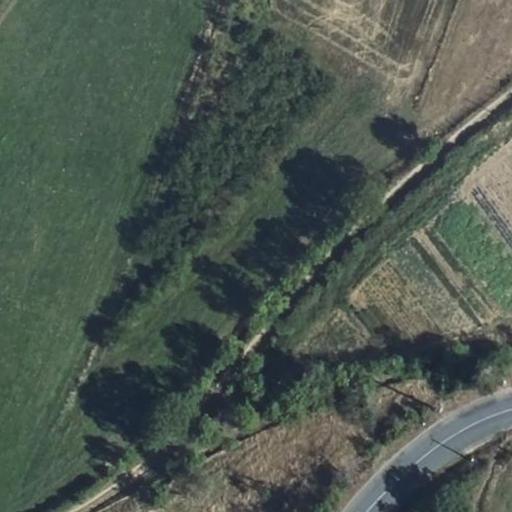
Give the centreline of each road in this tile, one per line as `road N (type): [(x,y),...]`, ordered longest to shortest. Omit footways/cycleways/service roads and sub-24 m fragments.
road 1 (track): [(90,511),(153,468),(338,254),(511,97)]
road 2 (secondary): [(511,411),(450,437),(367,511)]
